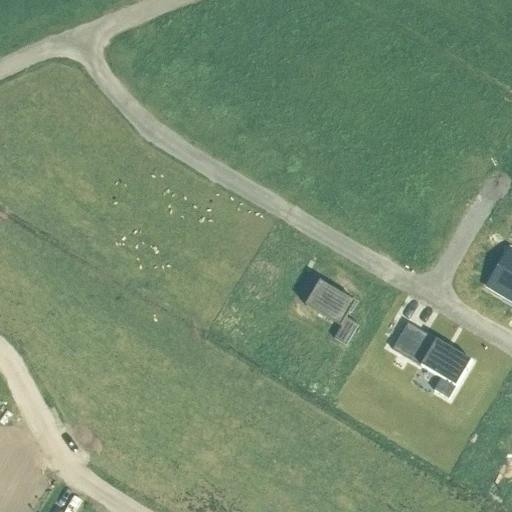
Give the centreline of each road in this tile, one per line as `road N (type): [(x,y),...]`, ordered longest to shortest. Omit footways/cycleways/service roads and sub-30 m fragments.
road 1 (residential): [(426,297),(139,132),(74,40)]
road 2 (residential): [(0,356),(65,474),(127,511)]
road 3 (residential): [(426,297),(489,193)]
